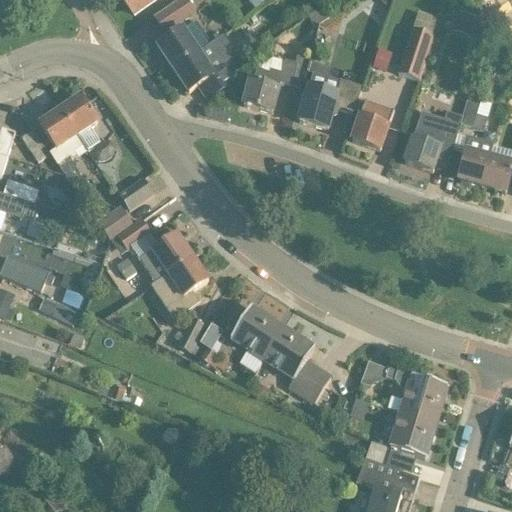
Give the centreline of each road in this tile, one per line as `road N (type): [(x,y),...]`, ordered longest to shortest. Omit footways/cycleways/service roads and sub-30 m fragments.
road 1 (residential): [(151,133),(223,224),(302,288),(493,363)]
road 2 (residential): [(151,133),(204,124),(394,196),(511,229)]
road 3 (residential): [(0,74),(53,55),(94,63),(151,133)]
road 4 (residential): [(493,363),(449,511)]
